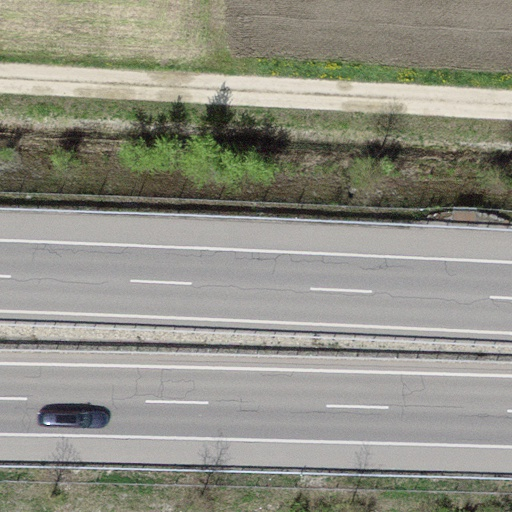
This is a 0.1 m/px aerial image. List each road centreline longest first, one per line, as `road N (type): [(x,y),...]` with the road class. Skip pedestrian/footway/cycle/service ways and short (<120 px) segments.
road 1 (track): [(0,91),(511,119)]
road 2 (motorway): [(511,298),(0,278)]
road 3 (motorway): [(0,399),(511,410)]
